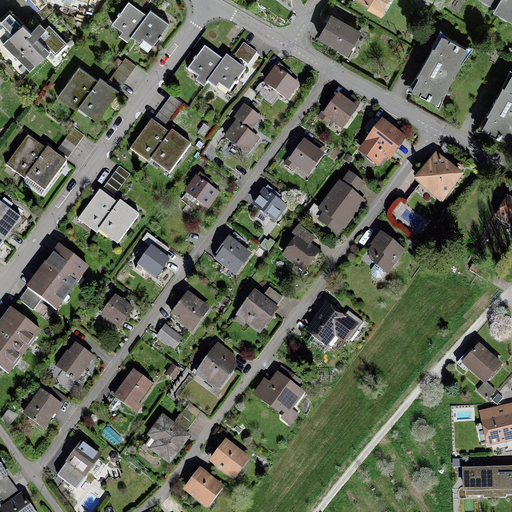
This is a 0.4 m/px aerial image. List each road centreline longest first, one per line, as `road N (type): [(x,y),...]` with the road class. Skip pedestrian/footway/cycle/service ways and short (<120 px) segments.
road 1 (unclassified): [(33,473),(334,70)]
road 2 (residential): [(439,130),(138,511)]
road 3 (residential): [(0,290),(210,4)]
road 4 (residential): [(511,300),(471,333),(321,511)]
road 5 (residential): [(439,130),(334,70)]
